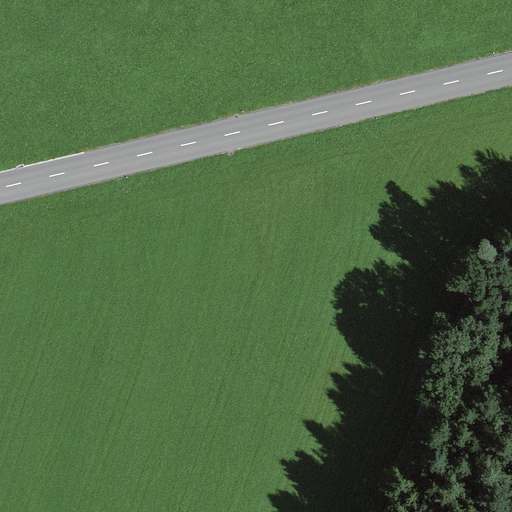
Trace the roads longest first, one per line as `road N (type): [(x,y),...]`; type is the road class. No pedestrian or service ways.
road 1 (tertiary): [(511,68),(0,188)]
road 2 (track): [(383,511),(440,349),(511,224)]
